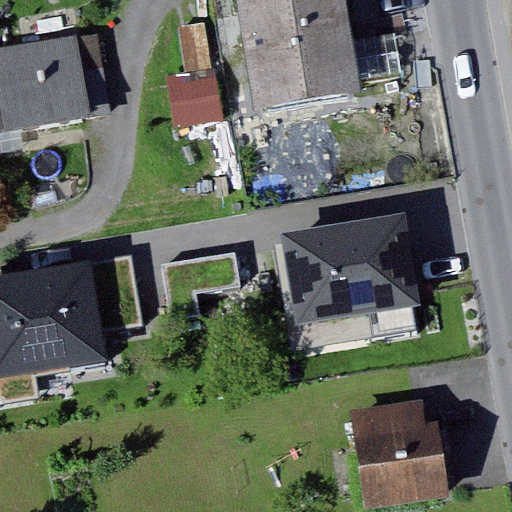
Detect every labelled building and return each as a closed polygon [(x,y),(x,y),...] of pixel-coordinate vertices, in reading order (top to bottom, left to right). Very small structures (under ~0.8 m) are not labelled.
[(355,0),(248,0),(244,1),(263,116),(371,100),(355,0)] [(0,76),(10,137),(99,123),(86,40),(0,53),(0,76)] [(0,138),(10,137),(0,76),(0,138)] [(226,79),(177,86),(184,131),(233,123),(226,79)] [(406,227),(333,238),(348,336),(433,323),(431,312),(421,250),(410,252),(406,227)] [(220,312),(212,260),(168,266),(176,318),(220,312)] [(122,266),(105,269),(117,339),(157,334),(143,262),(122,266)] [(105,269),(0,287),(0,372),(3,389),(122,369),(117,339),(105,269)] [(356,416),(372,511),(391,511),(457,501),(445,428),(435,430),(433,418),(430,403),(356,416)]
